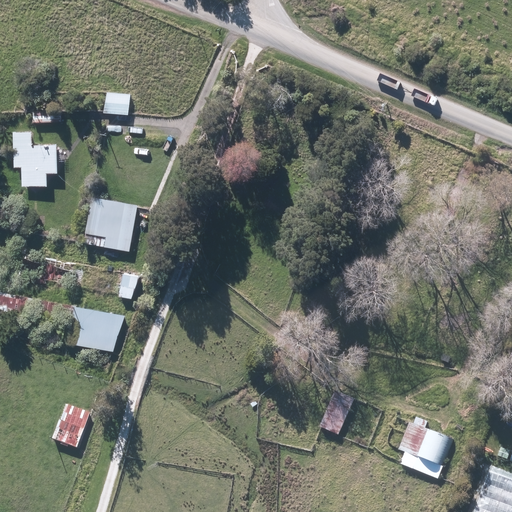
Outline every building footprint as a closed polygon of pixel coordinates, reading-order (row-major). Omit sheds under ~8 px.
[(107,112),(131,114),(133,103),(134,94),(110,92),(107,112)] [(35,111),(36,122),(64,120),(64,110),(35,111)] [(26,166),(26,185),(51,184),(51,172),(62,172),(62,160),(67,160),(66,147),(62,147),(62,143),(36,143),(36,130),(16,131),(17,166),(26,166)] [(108,246),(133,250),(142,204),(95,195),(88,231),(110,236),(108,246)] [(0,270),(136,297),(143,275),(126,272),(127,270),(0,244),(0,270)] [(72,341),(117,349),(128,314),(0,289),(0,315),(40,324),(40,328),(73,335),(72,341)] [(324,426),(342,433),(356,399),(338,391),(324,426)] [(58,440),(80,448),(93,412),(70,405),(58,440)] [(412,423),(402,450),(419,457),(414,470),(441,480),(446,467),(444,466),(455,439),(428,428),(430,422),(419,418),(416,425),(412,423)] [(477,511),(511,511),(511,478),(492,472),(477,511)]
